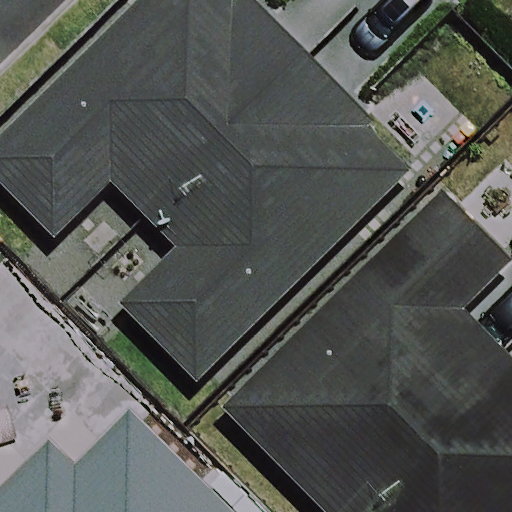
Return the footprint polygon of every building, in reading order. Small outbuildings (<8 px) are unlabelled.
[(135,224),(286,74),(211,0),(140,0),(0,138),(0,199),(44,243),(99,188),(135,224)] [(395,184),(286,74),(135,224),(168,257),(110,315),(186,391),(395,184)] [(310,511),(336,511),(488,362),(446,320),(493,273),(426,207),(215,416),(310,511)] [(511,511),(511,385),(488,362),(336,511),(511,511)] [(0,511),(200,511),(115,426),(61,481),(37,457),(0,493),(0,511)]
